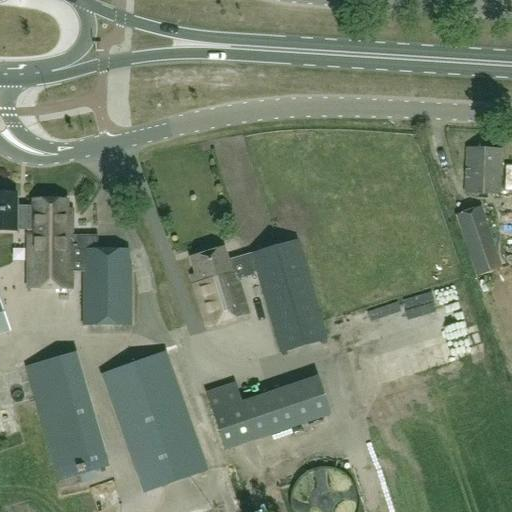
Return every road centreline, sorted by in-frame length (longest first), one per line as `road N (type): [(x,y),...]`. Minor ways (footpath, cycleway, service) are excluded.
road 1 (unclassified): [(511,116),(282,108),(71,151)]
road 2 (primary): [(511,64),(232,46)]
road 3 (primary): [(49,75),(232,46)]
road 4 (primary): [(232,46),(82,0)]
road 5 (unclassified): [(511,8),(381,0)]
